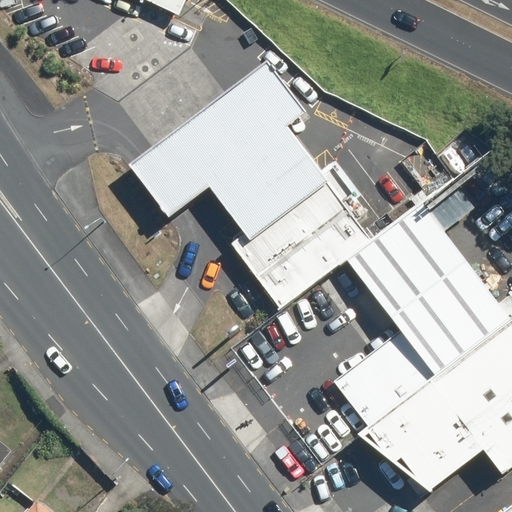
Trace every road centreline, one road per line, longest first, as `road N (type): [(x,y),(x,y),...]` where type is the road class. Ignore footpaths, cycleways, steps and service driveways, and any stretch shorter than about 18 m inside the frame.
road 1 (primary): [(61,282),(234,511)]
road 2 (primary): [(511,69),(373,0)]
road 3 (primary): [(0,155),(61,282)]
